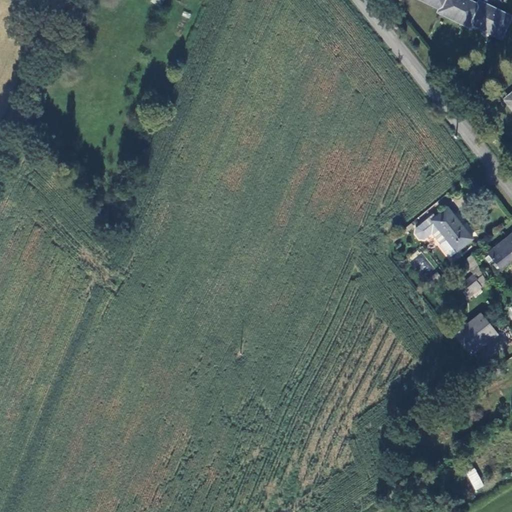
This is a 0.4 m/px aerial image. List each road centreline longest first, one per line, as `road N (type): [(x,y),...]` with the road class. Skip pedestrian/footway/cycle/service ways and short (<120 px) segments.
road 1 (tertiary): [(359,0),(511,190)]
road 2 (track): [(0,151),(61,0)]
